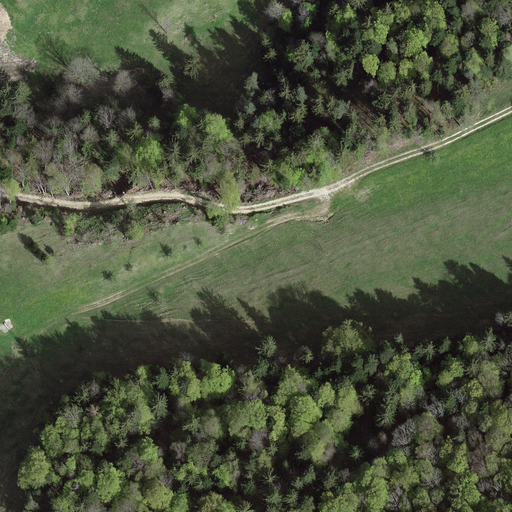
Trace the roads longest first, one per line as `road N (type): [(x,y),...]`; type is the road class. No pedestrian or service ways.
road 1 (track): [(0,191),(81,205),(175,195),(227,208),(315,192),(327,199),(325,207),(271,222),(77,313)]
road 2 (track): [(315,192),(511,107)]
